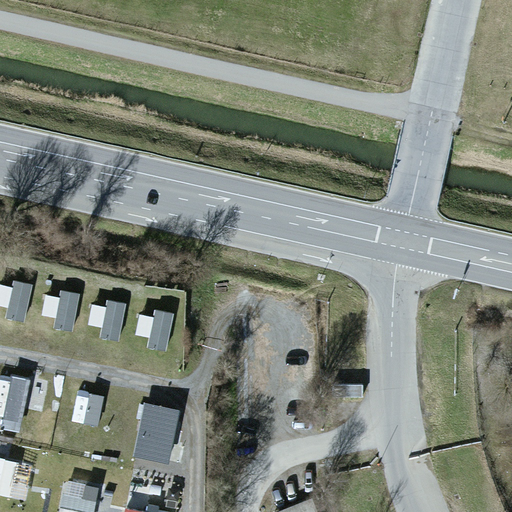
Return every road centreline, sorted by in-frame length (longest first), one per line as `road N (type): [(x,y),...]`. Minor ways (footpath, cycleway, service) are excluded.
road 1 (residential): [(430,120),(0,27)]
road 2 (primary): [(402,238),(0,150)]
road 3 (track): [(195,511),(193,438),(217,337),(234,310),(263,312),(280,332),(276,457)]
road 4 (track): [(0,357),(201,401)]
road 5 (unclassified): [(457,0),(430,120)]
road 6 (residential): [(402,238),(430,120)]
